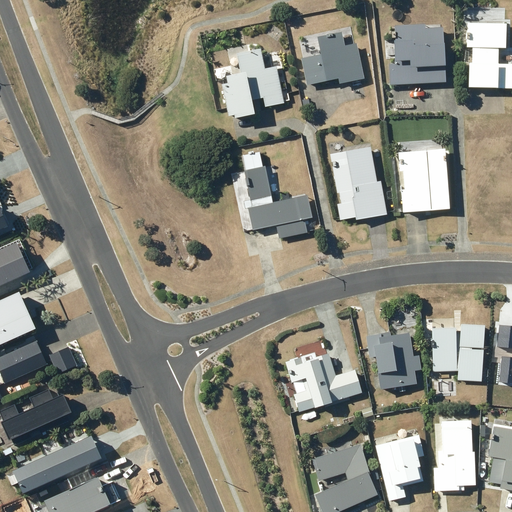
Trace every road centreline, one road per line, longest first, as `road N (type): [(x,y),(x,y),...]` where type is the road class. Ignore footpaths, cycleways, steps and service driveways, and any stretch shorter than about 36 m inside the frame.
road 1 (residential): [(511,273),(450,270),(331,289),(138,365)]
road 2 (residential): [(0,35),(138,365)]
road 3 (residential): [(138,365),(205,511)]
